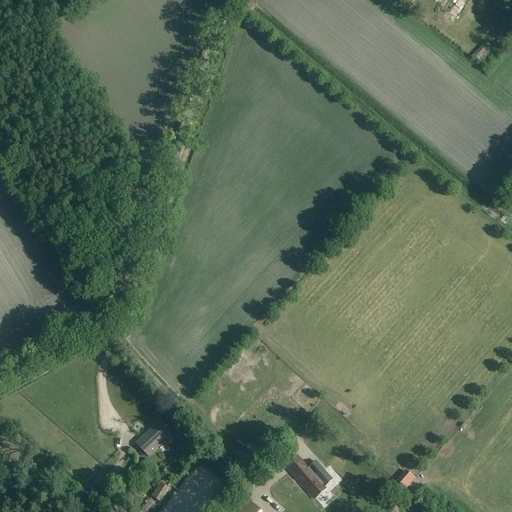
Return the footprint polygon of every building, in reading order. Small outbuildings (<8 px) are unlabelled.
[(447,21),(452,25),(466,6),(461,2),(447,21)] [(486,62),(496,51),(487,42),(477,54),(486,62)] [(146,454),(170,432),(160,421),(136,443),(146,454)] [(300,479),(303,483),(301,485),(310,495),(323,483),(327,480),(315,468),(312,471),(298,456),(286,466),(299,480),(300,479)] [(407,472),(398,482),(406,489),(415,479),(407,472)] [(107,504),(115,494),(102,483),(94,493),(107,504)] [(161,483),(152,497),(161,503),(170,489),(161,483)] [(113,508),(121,499),(115,494),(107,504),(113,509),(113,508)] [(261,511),(249,501),(238,511),(261,511)]
